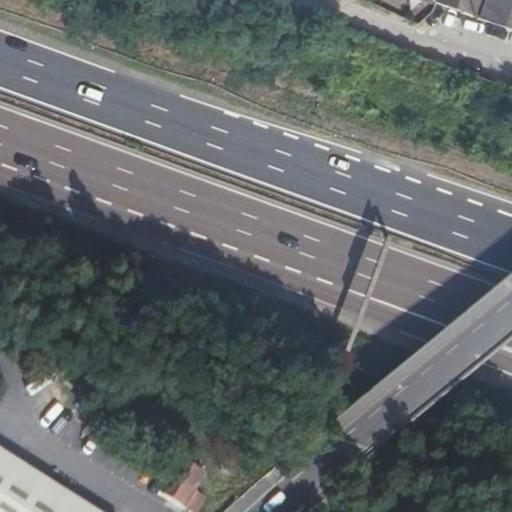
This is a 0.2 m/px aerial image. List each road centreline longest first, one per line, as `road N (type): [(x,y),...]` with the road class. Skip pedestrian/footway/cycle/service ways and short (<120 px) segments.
road 1 (motorway): [(511,235),(0,60)]
road 2 (motorway): [(0,137),(337,258)]
road 3 (tertiary): [(511,301),(267,511)]
road 4 (motorway): [(337,258),(357,310),(511,368)]
road 5 (motorway): [(337,258),(511,318)]
